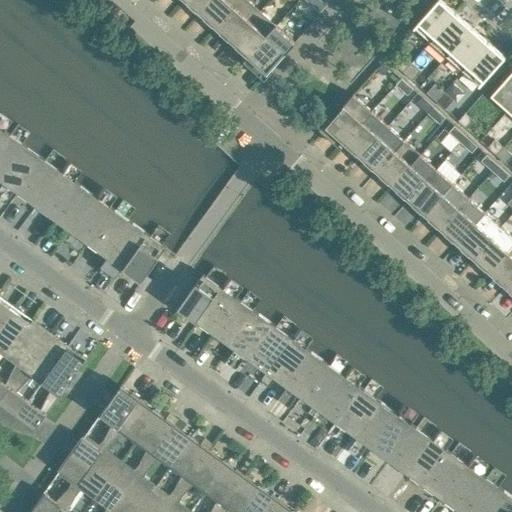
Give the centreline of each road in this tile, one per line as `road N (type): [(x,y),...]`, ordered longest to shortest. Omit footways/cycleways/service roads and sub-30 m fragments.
road 1 (residential): [(511,362),(107,0)]
road 2 (residential): [(377,511),(0,240)]
